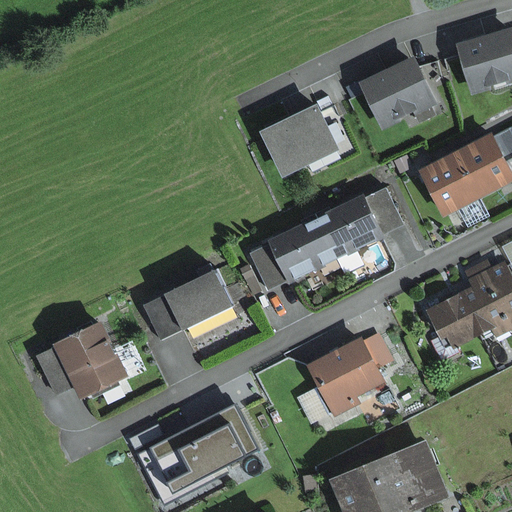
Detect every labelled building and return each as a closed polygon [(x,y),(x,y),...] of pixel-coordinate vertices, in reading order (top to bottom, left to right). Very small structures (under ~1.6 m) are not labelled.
[(511,32),(465,46),(474,79),(511,68),(511,32)] [(366,82),(386,122),(438,97),(419,56),(366,82)] [(272,134),(292,174),(345,148),(325,108),(272,134)] [(479,191),(511,175),(493,138),(460,154),(479,191)] [(446,207),(479,191),(460,154),(428,170),(446,207)] [(337,254),(383,233),(367,199),(321,220),(337,254)] [(292,275),(337,254),(321,220),(276,241),(292,275)] [(495,331),(511,323),(511,269),(510,266),(472,284),(475,290),(492,325),(495,331)] [(182,291),(197,326),(237,308),(221,274),(182,291)] [(454,343),(492,325),(475,290),(437,308),(454,343)] [(66,342),(90,393),(132,373),(109,322),(66,342)] [(338,402),(387,380),(370,341),(320,363),(338,402)] [(272,454),(241,395),(136,451),(167,509),(272,454)] [(423,448),(341,479),(353,511),(384,511),(439,491),(423,448)]
